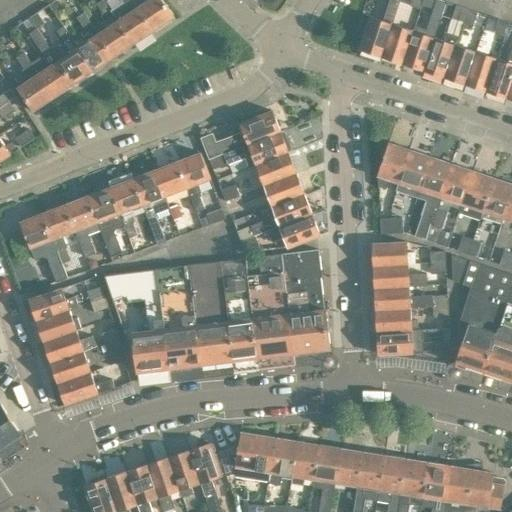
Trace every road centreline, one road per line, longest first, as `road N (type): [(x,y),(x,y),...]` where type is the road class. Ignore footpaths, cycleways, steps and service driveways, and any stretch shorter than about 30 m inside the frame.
road 1 (residential): [(350,385),(336,66)]
road 2 (residential): [(0,181),(252,79),(280,46)]
road 3 (residential): [(50,444),(142,406),(350,385)]
road 4 (residential): [(511,125),(336,66)]
road 5 (residential): [(350,385),(511,415)]
road 6 (residential): [(0,304),(50,444)]
